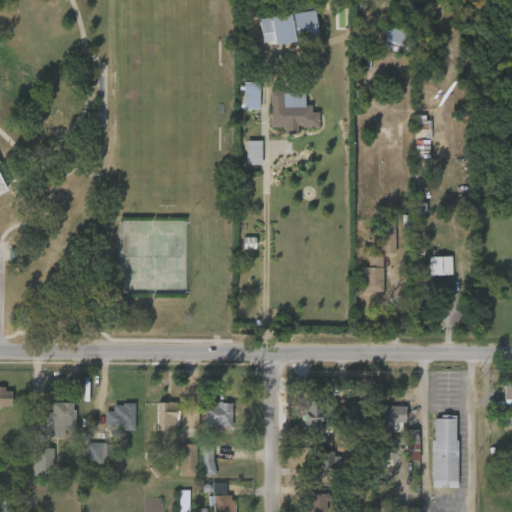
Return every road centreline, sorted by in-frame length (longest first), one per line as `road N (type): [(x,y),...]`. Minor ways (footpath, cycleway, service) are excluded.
road 1 (tertiary): [(0,352),(511,353)]
road 2 (residential): [(276,356),(274,511)]
